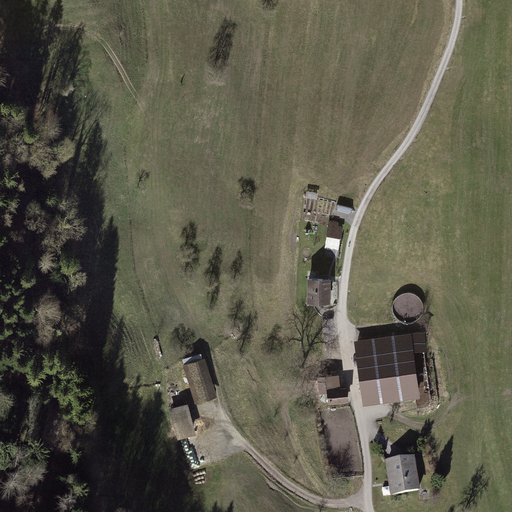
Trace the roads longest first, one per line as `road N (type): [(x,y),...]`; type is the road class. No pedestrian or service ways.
road 1 (track): [(372,511),(341,315),(348,250),(367,194),(424,111),(458,0)]
road 2 (track): [(223,400),(234,435),(291,486),(336,505),(371,506)]
